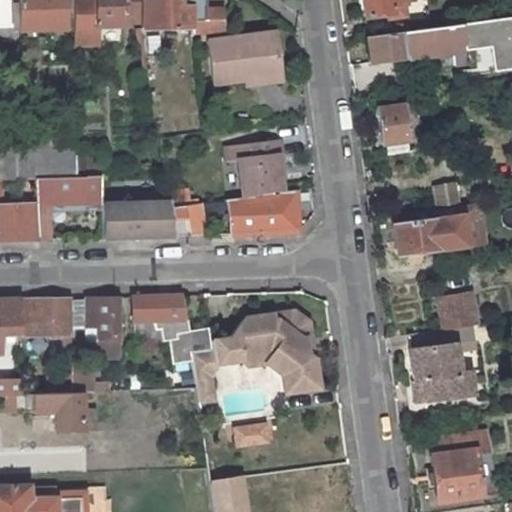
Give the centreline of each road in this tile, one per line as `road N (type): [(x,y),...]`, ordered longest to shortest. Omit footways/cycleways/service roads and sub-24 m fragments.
road 1 (residential): [(347,260),(0,272)]
road 2 (residential): [(347,260),(318,43),(304,2)]
road 3 (residential): [(384,511),(347,260)]
